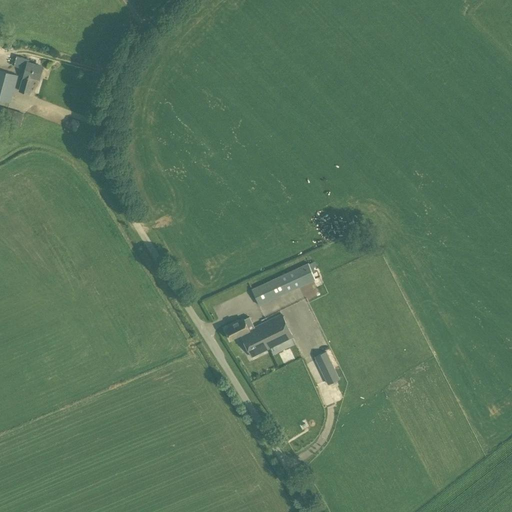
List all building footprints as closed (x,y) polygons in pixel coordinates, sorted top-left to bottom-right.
[(39,79),(42,67),(28,63),(20,91),(29,94),(33,77),(39,79)] [(0,100),(10,103),(18,75),(0,70),(0,100)] [(0,121),(20,127),(24,114),(0,106),(0,121)] [(258,305),(315,279),(308,263),(251,289),(258,305)] [(292,339),(281,314),(254,327),(249,317),(225,329),(230,339),(241,334),(252,357),(289,339),(290,340),(292,339)] [(326,351),(314,357),(328,385),(340,379),(326,351)]
